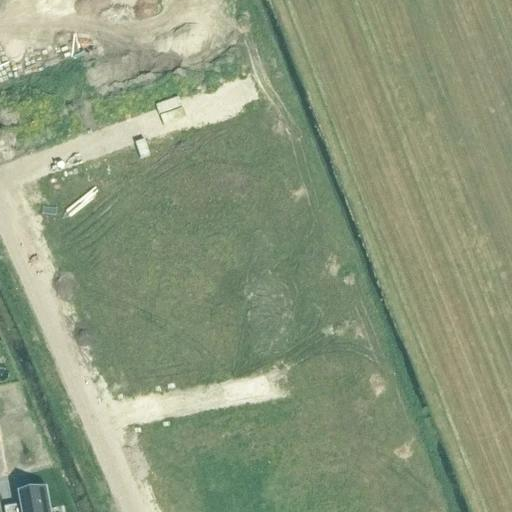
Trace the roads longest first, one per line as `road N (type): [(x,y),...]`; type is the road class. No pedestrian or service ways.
road 1 (residential): [(130,511),(0,209)]
road 2 (residential): [(0,181),(252,91)]
